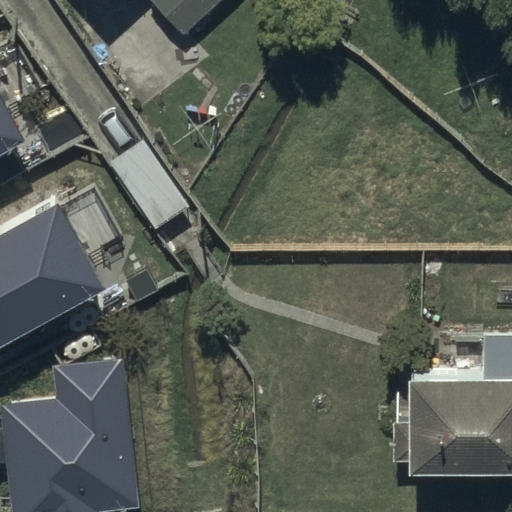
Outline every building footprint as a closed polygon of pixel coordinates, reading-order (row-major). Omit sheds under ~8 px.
[(155,0),(184,30),(215,0),(155,0)] [(0,100),(0,152),(22,140),(0,100)] [(142,135),(108,160),(154,224),(189,198),(142,135)] [(55,202),(0,231),(0,344),(103,288),(55,202)] [(482,372),(405,370),(404,418),(393,418),(392,461),(511,463),(511,330),(483,330),(482,372)] [(124,357),(52,365),(56,399),(1,406),(13,511),(113,511),(141,509),(124,357)]
